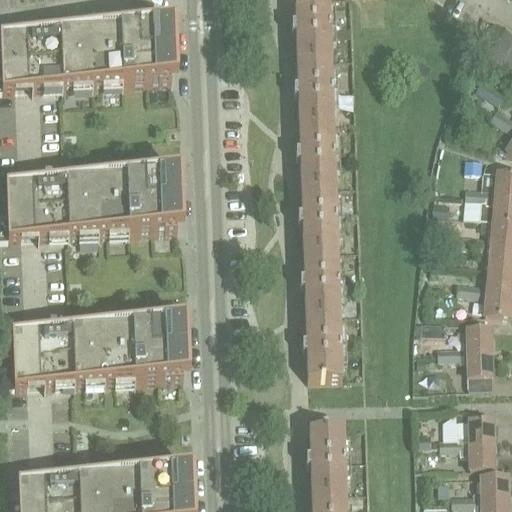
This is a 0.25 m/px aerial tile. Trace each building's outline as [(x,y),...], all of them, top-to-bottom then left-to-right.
[(331,67),(330,44),(350,43),(350,35),(330,36),(328,3),(294,4),(295,32),(291,32),(292,43),(295,42),(296,68),(331,67)] [(511,72),(511,39),(493,28),(476,56),(497,68),(510,76),(511,72)] [(31,41),(26,41),(12,42),(0,42),(0,50),(1,73),(0,72),(0,98),(2,99),(15,99),(32,98),(32,102),(32,98),(42,98),(62,97),(62,101),(62,97),(72,96),(92,96),(92,100),(92,96),(102,95),(122,94),(122,99),(122,94),(171,92),(178,92),(175,35),(169,35),(168,35),(119,37),(107,38),(104,38),(92,39),(89,39),(77,39),(74,39),(68,40),(62,40),(59,40),(59,41),(51,41),(51,40),(50,40),(50,34),(51,34),(51,33),(47,33),(47,34),(31,34),(31,41)] [(299,132),(333,131),(331,67),(296,68),(297,95),(293,96),(294,107),(298,106),(299,132)] [(500,133),(506,123),(496,117),(490,127),(500,133)] [(511,134),(511,126),(506,123),(500,133),(509,139),(511,134)] [(333,131),(299,132),(299,159),(296,160),(296,170),(300,170),(301,196),(335,195),(333,131)] [(464,178),(482,179),(483,168),(465,167),(464,178)] [(511,180),(498,179),(498,181),(497,196),(491,195),(491,198),(478,197),(477,209),(487,210),(488,203),(511,205),(511,180)] [(0,221),(0,247),(1,248),(8,248),(21,247),(38,247),(38,251),(38,247),(48,246),(68,246),(68,250),(68,245),(78,245),(98,244),(98,248),(98,244),(108,244),(128,243),(128,247),(128,243),(176,241),(177,241),(184,241),(181,184),(175,184),(174,184),(125,186),(113,187),(110,187),(98,187),(95,187),(83,188),(80,188),(74,188),(68,188),(65,189),(57,190),(57,189),(56,189),(56,183),(57,183),(57,182),(53,182),(42,183),(37,183),(37,190),(32,190),(18,190),(6,191),(6,193),(7,221),(0,221)] [(303,261),(337,261),(335,195),(301,196),(302,223),(298,223),(298,234),(302,234),(303,261)] [(464,209),(477,209),(478,197),(465,195),(464,203),(438,201),(437,206),(464,208),(464,209)] [(511,229),(511,205),(488,203),(487,210),(487,211),(495,212),(494,228),(511,229)] [(433,210),(432,224),(448,225),(449,212),(433,210)] [(511,253),(511,229),(494,228),(491,252),(511,253)] [(460,256),(471,256),(472,244),(461,243),(460,256)] [(483,245),(472,244),(471,256),(483,257),(483,245)] [(511,277),(511,253),(491,252),(489,276),(511,277)] [(305,326),(339,325),(337,261),(303,261),(304,287),(300,287),(301,298),(304,298),(305,326)] [(511,277),(489,276),(487,299),(511,301),(511,277)] [(456,303),(467,304),(468,292),(457,291),(456,303)] [(480,292),(468,292),(467,304),(479,304),(480,292)] [(511,326),(511,320),(511,301),(487,299),(485,323),(511,326)] [(341,389),(339,325),(305,326),(306,351),(302,351),(303,363),(306,363),(307,390),(341,389)] [(74,394),(84,394),(104,393),(104,397),(104,393),(114,392),(134,392),(134,396),(134,392),(182,390),(183,390),(190,390),(187,333),(181,333),(180,333),(131,335),(119,335),(116,335),(104,336),(101,336),(89,337),(86,337),(80,337),(74,337),(71,337),(71,338),(63,339),(63,338),(62,338),(62,332),(63,332),(63,330),(59,331),(48,332),(43,332),(43,338),(39,339),(38,339),(32,339),(24,339),(12,340),(12,342),(13,370),(5,370),(4,370),(1,370),(0,370),(1,397),(7,397),(14,396),(14,397),(27,396),(35,396),(44,395),(44,400),(44,399),(44,395),(54,395),(74,394),(74,398),(74,394)] [(420,331),(420,344),(446,344),(446,331),(420,331)] [(467,337),(467,361),(491,360),(491,336),(467,337)] [(437,368),(448,367),(448,355),(436,356),(437,368)] [(459,355),(453,355),(448,355),(448,367),(460,367),(459,355)] [(492,385),(491,360),(467,361),(468,385),(492,385)] [(417,365),(417,378),(425,378),(425,365),(417,365)] [(493,428),(484,428),(484,418),(456,419),(457,448),(430,448),(430,441),(416,441),(416,454),(438,453),(470,453),(494,452),(493,428)] [(310,476),(311,502),(345,502),(343,437),(309,439),(310,465),(306,465),(306,476),(310,476)] [(459,462),(470,462),(470,477),(494,476),(494,452),(470,453),(438,453),(438,459),(459,459),(459,462)] [(194,511),(193,481),(187,482),(186,482),(137,483),(125,484),(123,484),(110,485),(107,485),(95,485),(92,485),(86,486),(80,486),(77,486),(78,487),(69,487),(69,486),(68,486),(68,480),(69,480),(69,479),(66,479),(66,480),(54,480),(49,480),(50,487),(45,487),(44,487),(39,488),(30,488),(18,488),(18,491),(18,511),(194,511)] [(473,503),(461,504),(461,511),(473,511),(473,509),(509,509),(508,484),(481,485),(482,499),(473,500),(473,503)] [(345,511),(345,502),(311,502),(311,511),(345,511)]
